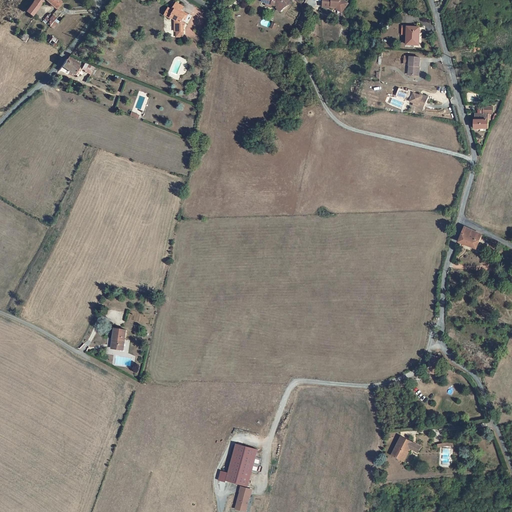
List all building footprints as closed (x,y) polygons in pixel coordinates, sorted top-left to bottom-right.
[(47,0),(49,2),(54,6),(61,10),(66,2),(62,0),(37,0),(29,12),(35,16),(47,0)] [(283,11),(294,1),(292,0),(268,0),(268,2),(273,3),(278,5),(279,4),(281,5),(280,6),(283,11)] [(340,0),(322,0),(322,7),(331,8),(331,7),(331,6),(336,6),(339,9),(343,9),(348,3),(343,0),(341,0),(341,1),(340,0)] [(189,7),(182,4),(179,10),(175,8),(170,16),(176,19),(176,18),(182,21),(182,33),(190,33),(190,29),(190,26),(192,24),(187,22),(189,18),(191,19),(194,14),(191,13),(190,15),(185,13),(187,11),(189,7)] [(59,22),(49,13),(42,20),(52,29),(59,22)] [(400,27),(405,27),(406,37),(418,35),(416,18),(404,20),(399,21),(400,27)] [(414,50),(403,50),(404,68),(414,67),(414,50)] [(81,58),(75,55),(62,69),(71,74),(74,69),(84,75),(88,69),(85,66),(86,64),(80,60),(81,58)] [(96,74),(102,67),(96,64),(91,71),(96,74)] [(425,102),(429,89),(425,88),(424,90),(419,89),(414,87),(415,85),(409,82),(407,89),(416,93),(415,95),(420,96),(419,100),(425,102)] [(493,112),(489,112),(484,112),(480,112),(480,127),(493,128),(493,112)] [(483,234),(465,227),(459,242),(477,249),(483,234)] [(120,337),(120,347),(129,348),(130,327),(118,327),(118,337),(120,337)] [(425,371),(434,373),(439,356),(430,354),(425,371)] [(442,377),(448,361),(439,357),(434,375),(442,377)] [(417,455),(419,456),(421,451),(430,455),(432,449),(412,440),(404,459),(413,463),(417,455)] [(218,479),(247,486),(251,470),(257,472),(260,458),(256,457),(258,448),(234,443),(227,472),(220,470),(218,479)] [(246,511),(252,488),(240,485),(234,508),(246,511)]
